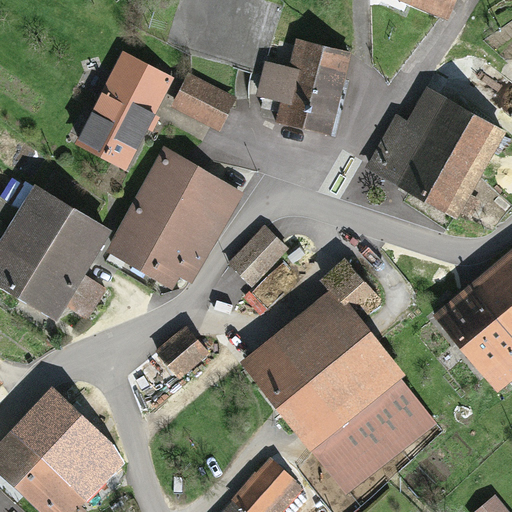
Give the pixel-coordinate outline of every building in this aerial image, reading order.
[(407,0),(449,16),(455,0),(407,0)] [(282,122),(332,133),(351,52),(300,41),(293,71),(273,66),(266,95),(287,100),(282,122)] [(123,53),(75,137),(123,165),(171,81),(123,53)] [(189,76),(174,103),(220,127),(235,100),(189,76)] [(460,217),(506,129),(435,92),(416,128),(403,121),(376,172),(460,217)] [(170,151),(115,250),(173,283),(179,272),(193,280),(243,192),(170,151)] [(47,188),(0,260),(0,278),(54,313),(63,298),(81,271),(109,228),(47,188)] [(267,232),(230,269),(250,289),(287,252),(267,232)] [(511,260),(440,319),(489,379),(511,360),(511,260)] [(339,294),(249,363),(315,447),(403,379),(361,324),(385,305),(350,261),(327,279),(339,294)] [(103,286),(81,271),(63,298),(86,313),(103,286)] [(187,331),(159,355),(182,381),(210,356),(187,331)] [(58,393),(0,453),(0,471),(42,511),(72,511),(105,477),(92,465),(113,444),(58,393)] [(272,460),(225,511),(287,511),(307,490),(272,460)]
